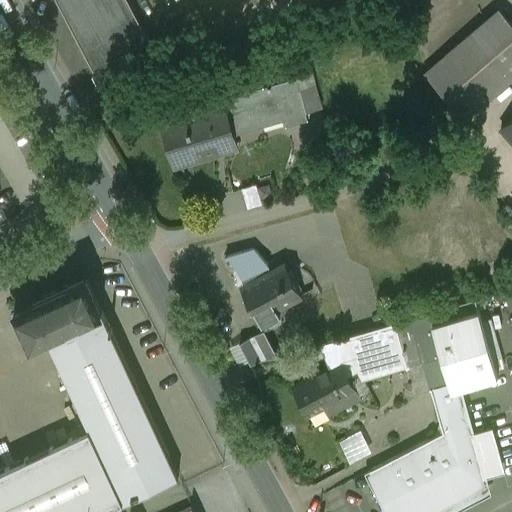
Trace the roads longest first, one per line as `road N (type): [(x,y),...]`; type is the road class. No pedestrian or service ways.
road 1 (tertiary): [(279,511),(122,220)]
road 2 (tertiary): [(122,220),(0,2)]
road 3 (residential): [(122,220),(0,279)]
